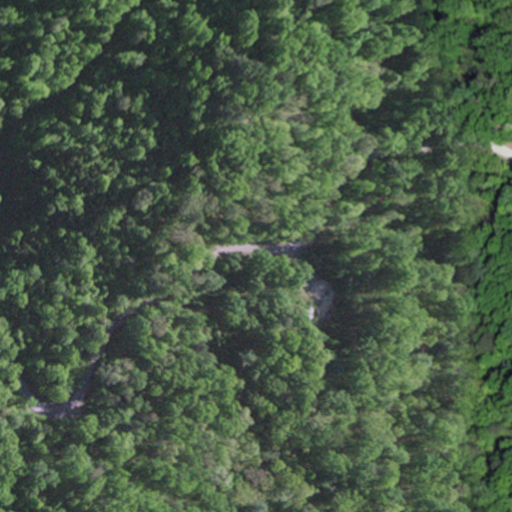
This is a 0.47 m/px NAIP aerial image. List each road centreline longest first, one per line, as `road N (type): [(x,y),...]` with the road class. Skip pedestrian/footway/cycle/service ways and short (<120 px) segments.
road 1 (residential): [(358,152),(292,246),(220,257),(112,326),(64,407),(51,412),(34,402),(0,350)]
road 2 (residential): [(284,0),(304,12),(328,52),(358,152)]
road 3 (residential): [(511,155),(449,140),(358,152)]
